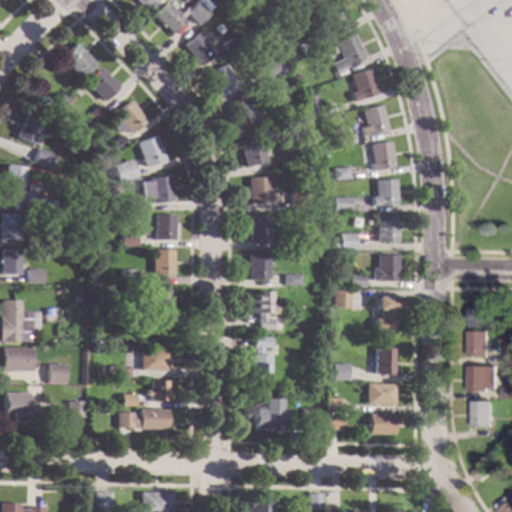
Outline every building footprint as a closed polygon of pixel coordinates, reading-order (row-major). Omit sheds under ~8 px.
[(153,0),(143,10),(133,0),(153,0)] [(205,0),(211,6),(205,11),(207,13),(195,25),(184,14),(179,18),(182,21),(169,34),(151,16),(164,3),(175,15),(183,7),(186,9),(195,0),(205,0)] [(315,0),(295,15),(287,5),(293,0),(315,0)] [(347,24),(328,35),(315,12),(334,1),(347,24)] [(212,52),(197,65),(180,46),(196,33),(212,52)] [(318,48),(303,56),(295,42),(310,34),(318,48)] [(364,59),(333,72),(329,63),(340,58),(333,43),(353,34),(364,59)] [(238,45),(225,54),(219,45),(232,35),(238,45)] [(93,63),(78,78),(58,59),(73,44),(93,63)] [(243,56),(238,59),(235,55),(240,51),(243,56)] [(281,73),(265,80),(257,63),(273,55),(281,73)] [(239,84),(218,97),(204,74),(220,65),(221,66),(226,62),(239,84)] [(115,87),(100,101),(83,83),(98,69),(115,87)] [(376,93),(351,102),(349,94),(347,95),(343,84),(350,82),(348,76),(368,69),(376,93)] [(302,82),(296,84),(293,77),(299,75),(302,82)] [(317,102),(321,101),(326,116),(309,121),(301,95),(314,91),(317,102)] [(72,99),(66,105),(62,102),(69,95),(72,99)] [(250,123),(233,130),(223,107),(241,100),(250,123)] [(143,121),(127,134),(124,130),(120,133),(117,130),(114,132),(105,121),(112,116),(111,113),(128,101),(143,121)] [(107,114),(94,126),(84,115),(97,103),(107,114)] [(386,130),(360,136),(358,127),(363,125),(359,110),(380,105),(386,130)] [(41,121),(31,144),(14,137),(24,114),(41,121)] [(274,126),(259,130),(256,118),(271,114),(274,126)] [(347,144),(332,147),(327,129),(343,126),(347,144)] [(125,145),(110,153),(105,143),(120,136),(125,145)] [(162,159),(142,167),(133,144),(153,136),(162,159)] [(258,145),(263,143),(266,155),(261,156),(262,161),(242,166),(236,141),(256,137),(258,145)] [(392,168),(369,171),(368,163),(370,163),(368,144),(389,141),(392,168)] [(55,156),(50,170),(44,167),(44,169),(29,163),(35,148),(55,156)] [(289,165),(278,166),(276,158),(288,157),(289,165)] [(129,160),(134,178),(114,183),(110,165),(129,160)] [(23,167),(21,183),(25,183),(24,192),(20,191),(20,193),(16,192),(16,195),(10,194),(10,191),(1,190),(4,165),(23,167)] [(348,179),(332,181),(330,168),(347,166),(348,179)] [(170,201),(148,204),(147,198),(140,199),(138,182),(147,181),(146,178),(167,176),(170,201)] [(266,193),(270,192),(270,202),(246,204),(244,178),(265,176),(266,193)] [(395,205),(369,206),(369,197),(373,197),(373,180),(394,179),(395,205)] [(303,208),(286,209),(284,192),(302,190),(303,208)] [(42,194),(42,197),(47,197),(46,208),(41,208),(41,211),(22,210),(23,193),(42,194)] [(348,198),(348,213),(331,212),(331,197),(348,198)] [(17,240),(0,239),(0,214),(17,215),(17,240)] [(172,225),(174,225),(174,240),(150,240),(150,215),(171,215),(172,225)] [(266,241),(245,241),(245,216),(266,216),(266,241)] [(394,243),(373,242),(374,216),(395,216),(394,243)] [(52,245),(34,245),(34,224),(52,224),(52,245)] [(353,233),(352,251),(329,250),(330,240),(335,240),(335,233),(353,233)] [(133,235),(132,247),(117,246),(118,234),(133,235)] [(16,275),(0,274),(0,249),(16,249),(16,275)] [(170,275),(149,275),(149,250),(170,250),(170,275)] [(265,279),(244,279),(244,254),(266,254),(265,279)] [(394,281),(369,281),(369,268),(373,268),(373,255),(395,255),(394,281)] [(133,285),(118,284),(118,269),(134,270),(133,285)] [(40,283),(24,283),(24,270),(39,270),(40,283)] [(297,285),(281,285),(281,274),(284,274),(297,274),(297,285)] [(360,288),(344,288),(344,285),(336,285),(336,279),(345,279),(345,276),(360,276),(360,288)] [(167,313),(158,313),(158,326),(143,326),(143,311),(144,311),(144,291),(167,291),(167,313)] [(346,292),(346,309),(328,308),(328,291),(346,292)] [(269,313),(263,313),(263,319),(269,319),(269,330),(253,330),(253,319),(254,319),(254,313),(247,313),(247,292),(269,292),(269,313)] [(391,297),(390,309),(391,309),(390,333),(370,333),(370,318),(376,318),(377,310),(371,310),(372,297),(391,297)] [(17,318),(28,318),(28,342),(0,341),(0,301),(17,301),(17,318)] [(495,326),(469,326),(469,306),(495,306),(495,326)] [(487,357),(468,357),(468,331),(488,331),(487,357)] [(266,348),(259,348),(259,354),(266,354),(266,384),(249,384),(248,354),(250,354),(250,348),(249,348),(249,337),(266,337),(266,348)] [(511,346),(511,363),(503,363),(504,346),(511,346)] [(28,372),(0,371),(0,348),(29,348),(28,372)] [(390,348),(389,375),(370,374),(371,348),(390,348)] [(165,365),(162,365),(162,370),(137,371),(137,350),(165,349),(165,365)] [(345,364),(344,381),(328,380),(329,363),(345,364)] [(62,383),(43,383),(44,364),(62,364),(62,383)] [(127,377),(110,377),(110,365),(127,365),(127,377)] [(495,389),(488,389),(487,391),(467,391),(468,382),(465,382),(466,378),(467,378),(467,366),(496,367),(495,389)] [(164,401),(146,401),(146,395),(143,395),(143,390),(146,390),(146,381),(164,381),(164,401)] [(390,384),(390,405),(362,404),(363,383),(390,384)] [(511,399),(502,399),(502,387),(511,387),(511,399)] [(25,405),(32,405),(32,417),(12,417),(12,420),(0,420),(0,393),(25,393),(25,405)] [(132,406),(118,406),(118,394),(132,394),(132,406)] [(339,398),(339,411),(322,410),(322,397),(339,398)] [(275,409),(280,409),(279,431),(248,431),(248,409),(258,409),(258,398),(275,399),(275,409)] [(81,418),(64,417),(64,401),(81,401),(81,418)] [(492,402),(491,427),(471,427),(472,401),(492,402)] [(164,429),(136,429),(136,431),(128,431),(128,429),(114,428),(114,412),(130,412),(130,416),(136,416),(136,410),(164,410),(164,429)] [(316,430),(297,430),(297,412),(317,412),(316,430)] [(339,413),(338,431),(320,430),(320,412),(339,413)] [(390,413),(389,435),(364,434),(365,413),(390,413)] [(485,462),(492,472),(478,482),(471,472),(485,462)] [(108,509),(90,509),(91,492),(92,492),(108,492),(108,509)] [(168,511),(136,511),(136,492),(169,493),(168,511)] [(267,511),(245,511),(245,493),(268,494),(267,511)] [(319,510),(303,510),(304,493),(317,493),(319,493),(319,510)] [(511,511),(497,511),(499,510),(495,505),(506,496),(507,498),(511,493),(511,511)] [(15,510),(22,510),(23,507),(39,507),(39,511),(0,511),(0,503),(15,503),(15,510)]
